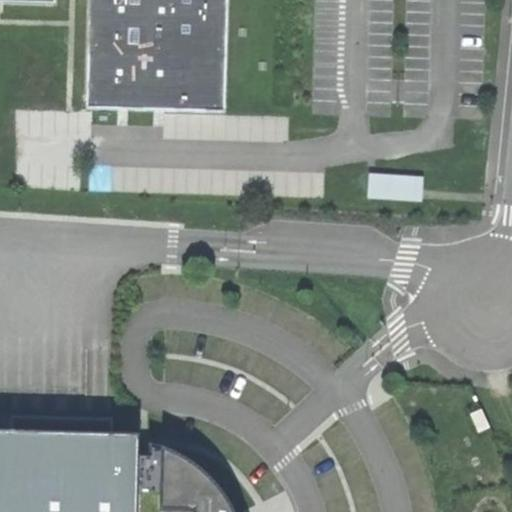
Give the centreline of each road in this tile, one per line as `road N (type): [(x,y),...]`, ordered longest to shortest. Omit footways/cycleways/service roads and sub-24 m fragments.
road 1 (unknown): [(49,239),(45,409)]
road 2 (residential): [(443,270),(437,307),(454,339),(487,354),(511,351)]
